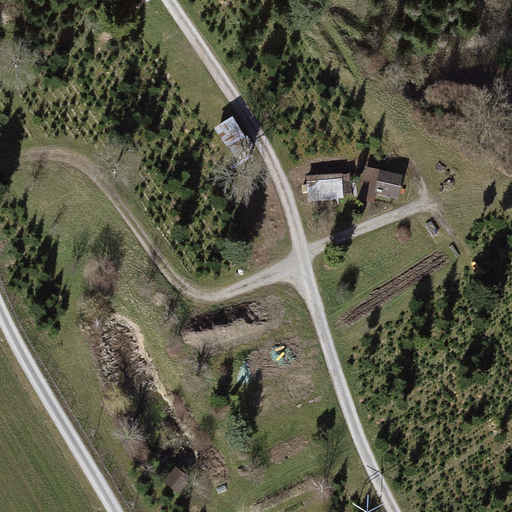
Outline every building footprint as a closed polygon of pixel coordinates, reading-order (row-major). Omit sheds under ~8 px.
[(188,60),(173,70),(192,99),(207,90),(188,60)] [(225,112),(209,123),(230,154),(247,143),(225,112)] [(399,174),(365,165),(358,191),(393,200),(399,174)] [(341,173),(303,177),(305,200),(343,196),(341,173)] [(175,466),(165,479),(179,490),(189,477),(175,466)]
